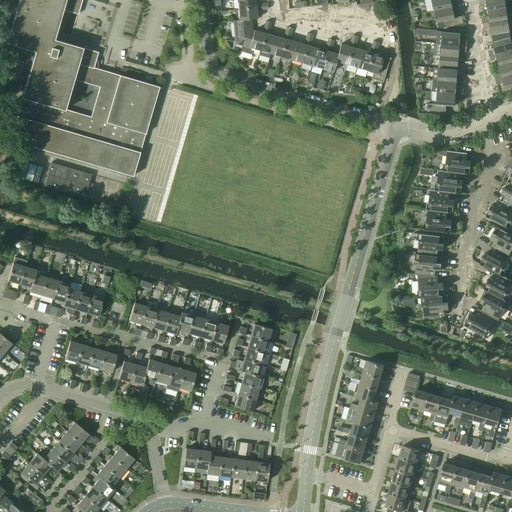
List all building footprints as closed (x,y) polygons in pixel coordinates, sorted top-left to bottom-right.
[(18,0),(6,43),(35,51),(16,116),(12,115),(5,138),(132,176),(158,87),(93,68),(98,52),(54,39),(62,9),(78,14),(81,0),(18,0)] [(254,0),(236,0),(238,9),(256,7),(256,6),(258,6),(258,4),(255,5),(254,0)] [(431,0),(434,11),(452,6),(450,0),(431,0)] [(485,0),(487,10),(506,8),(504,0),(485,0)] [(256,7),(238,9),(239,20),(251,19),(257,19),(256,10),(262,9),(262,4),(258,4),(258,6),(256,6),(256,7)] [(438,28),(442,28),(463,24),(463,22),(462,16),(455,18),(452,6),(434,11),(438,28)] [(487,10),(489,22),(508,19),(506,8),(487,10)] [(239,20),(233,21),(235,44),(242,46),(244,41),(251,40),(254,31),(252,30),(251,19),(239,20)] [(491,35),(492,42),(510,37),(509,32),(510,32),(508,19),(489,22),(491,35)] [(260,50),(258,55),(269,58),(270,53),(275,36),(267,34),(269,28),(264,26),(263,30),(264,30),(264,32),(265,32),(260,50)] [(242,46),(241,52),(252,55),(254,49),(260,50),(265,32),(264,32),(264,30),(263,30),(262,32),(254,30),(254,31),(251,40),(244,41),(242,46)] [(441,44),(459,46),(460,33),(437,31),(436,44),(441,44)] [(286,38),(280,56),(291,60),(296,42),(288,40),(290,34),(285,32),(284,36),(285,36),(285,38),(286,38)] [(275,36),(270,53),(280,56),(286,38),(285,38),(285,36),(284,36),(283,38),(275,36)] [(492,42),(495,54),(511,49),(511,44),(510,37),(492,42)] [(306,44),(301,63),(312,66),(317,48),(309,46),(311,40),(306,38),(304,42),(306,43),(305,44),(306,44)] [(351,46),(346,64),(357,67),(361,50),(354,48),(355,42),(350,40),(349,44),(351,44),(350,46),(351,46)] [(296,42),(291,60),(301,63),(306,44),(305,44),(306,43),(304,42),(304,45),(296,42)] [(327,50),(322,69),(333,72),(336,61),(335,61),(337,54),(329,52),(331,46),(326,44),(325,48),(327,49),(326,50),(327,50)] [(337,54),(335,61),(336,61),(346,64),(351,46),(350,46),(351,44),(349,44),(349,46),(340,44),(337,54)] [(440,56),(458,57),(459,46),(441,44),(440,56)] [(372,52),(367,71),(373,72),(371,79),(382,82),(389,59),(382,57),(383,56),(374,54),(376,48),(371,46),(370,50),(371,50),(371,52),(372,52)] [(317,48),(312,66),(322,69),(327,50),(326,50),(327,49),(325,48),(324,51),(317,48)] [(511,49),(495,54),(499,66),(511,62),(511,49)] [(361,50),(357,67),(367,71),(372,52),(371,52),(371,50),(370,50),(369,53),(361,50)] [(439,68),(458,69),(458,57),(440,56),(439,68)] [(511,62),(499,66),(502,77),(511,74),(511,62)] [(438,80),(457,81),(458,69),(439,68),(438,80)] [(511,74),(502,77),(505,90),(511,87),(511,74)] [(437,92),(456,93),(457,81),(438,80),(432,79),(431,92),(437,92)] [(427,110),(445,112),(446,105),(455,106),(456,93),(437,92),(436,104),(427,103),(427,110)] [(448,165),(447,171),(453,172),(458,173),(469,174),(471,161),(466,161),(467,153),(447,151),(445,165),(448,165)] [(51,162),(44,186),(84,198),(91,174),(51,162)] [(439,185),(439,191),(450,193),(461,194),(462,181),(457,180),(458,173),(447,171),(439,170),(437,184),(439,185)] [(507,204),(511,207),(511,184),(507,182),(501,193),(505,195),(502,202),(507,204)] [(430,210),(447,213),(452,213),(454,200),(449,200),(450,193),(439,191),(430,190),(428,204),(431,204),(430,210)] [(485,216),(505,227),(508,221),(510,222),(511,218),(511,207),(507,204),(502,202),(500,201),(496,207),(491,205),(485,216)] [(428,231),(450,233),(452,220),(447,220),(447,213),(430,210),(428,210),(426,224),(428,224),(428,231)] [(495,250),(498,251),(508,256),(511,248),(511,235),(496,226),(489,238),(494,240),(490,247),(496,250),(495,250)] [(420,255),(437,256),(438,249),(443,250),(444,237),(422,234),(421,241),(419,240),(417,254),(420,255)] [(497,274),(499,275),(502,276),(503,276),(506,271),(507,271),(510,264),(508,263),(511,257),(508,256),(498,251),(495,250),(496,250),(490,247),(493,249),(490,255),(485,253),(479,264),(497,274)] [(417,275),(435,276),(435,269),(440,270),(442,257),(437,256),(420,255),(417,254),(415,254),(415,260),(416,261),(415,275),(417,275)] [(19,284),(24,266),(26,261),(14,257),(7,280),(19,284)] [(35,274),(36,270),(24,266),(19,284),(30,287),(31,287),(35,274)] [(41,295),(46,277),(35,274),(31,287),(30,287),(29,291),(41,295)] [(483,289),(485,291),(503,299),(507,301),(510,296),(508,295),(511,287),(511,280),(503,276),(502,276),(499,275),(497,274),(493,280),(489,278),(483,289)] [(417,298),(425,298),(444,295),(443,283),(438,283),(437,277),(435,276),(429,276),(417,275),(419,291),(417,292),(418,298),(417,298)] [(53,298),(58,281),(46,277),(41,295),(53,298)] [(68,288),(69,288),(70,284),(58,281),(53,298),(64,301),(68,288)] [(68,319),(73,321),(75,315),(73,315),(74,309),(80,291),(69,288),(68,288),(64,301),(62,305),(66,306),(65,309),(68,313),(69,314),(68,319)] [(80,291),(74,309),(86,312),(91,295),(80,291)] [(478,309),(496,319),(498,320),(505,308),(506,309),(509,303),(510,303),(507,301),(503,299),(485,291),(480,302),(484,304),(481,310),(478,309)] [(91,295),(86,312),(98,316),(103,298),(91,295)] [(423,304),(424,318),(444,316),(443,309),(448,308),(447,295),(444,295),(425,298),(425,304),(423,304)] [(128,320),(140,324),(146,306),(134,303),(128,320)] [(140,324),(152,327),(157,310),(146,306),(140,324)] [(464,325),(488,338),(491,332),(489,331),(496,319),(478,309),(474,316),(470,314),(464,325)] [(152,327),(163,330),(169,313),(157,310),(152,327)] [(176,330),(177,330),(188,333),(193,316),(181,312),(180,316),(176,330)] [(175,334),(177,330),(176,330),(180,316),(169,313),(163,330),(175,334)] [(188,333),(199,336),(204,319),(193,316),(188,333)] [(199,336),(211,340),(216,322),(204,319),(199,336)] [(211,340),(223,343),(228,326),(216,322),(211,340)] [(250,336),(268,341),(271,329),(254,324),(250,336)] [(0,333),(0,349),(3,353),(11,343),(0,333)] [(247,347),(264,352),(268,341),(250,336),(247,347)] [(64,358),(76,362),(81,344),(69,341),(64,358)] [(76,362),(88,365),(93,348),(81,344),(76,362)] [(243,359),(261,364),(264,352),(247,347),(243,359)] [(88,365),(99,369),(104,351),(93,348),(88,365)] [(99,369),(111,372),(116,355),(104,351),(99,369)] [(144,377),(155,380),(160,363),(148,359),(146,367),(146,368),(144,377)] [(240,370),(244,372),(244,371),(258,375),(261,364),(243,359),(240,370)] [(363,373),(380,378),(383,365),(367,360),(364,369),(356,366),(355,371),(363,373)] [(118,378),(130,382),(135,364),(123,361),(118,378)] [(155,380),(167,384),(172,366),(160,363),(155,380)] [(142,385),(144,377),(146,368),(146,367),(135,364),(130,382),(142,385)] [(177,391),(178,387),(183,369),(173,366),(172,366),(167,384),(165,388),(177,391)] [(183,369),(178,387),(190,390),(195,373),(183,369)] [(241,383),(258,388),(262,376),(258,375),(244,371),(244,372),(241,383)] [(360,385),(376,389),(380,378),(363,373),(361,381),(353,378),(352,383),(359,385),(360,385)] [(407,379),(418,382),(420,376),(408,373),(407,379)] [(405,384),(417,388),(418,382),(407,379),(405,384)] [(237,394),(255,400),(258,388),(241,383),(237,394)] [(415,393),(416,389),(417,388),(405,384),(403,390),(415,393)] [(373,401),(374,401),(376,394),(375,394),(376,389),(360,385),(359,385),(357,392),(349,390),(348,395),(361,398),(373,401)] [(424,410),(428,393),(416,389),(415,393),(411,406),(419,409),(417,417),(422,418),(424,410)] [(434,421),(440,397),(428,393),(424,410),(431,412),(429,420),(434,421)] [(234,406),(251,412),(255,400),(237,394),(234,406)] [(461,416),(466,399),(453,395),(452,400),(449,412),(457,414),(454,422),(459,424),(461,416)] [(452,400),(440,397),(434,421),(445,425),(449,412),(452,400)] [(349,408),(374,415),(378,402),(374,401),(373,401),(361,398),(359,406),(351,403),(349,408)] [(473,419),(478,402),(466,399),(461,416),(468,418),(466,426),(471,427),(473,419)] [(483,431),(485,423),(485,422),(489,406),(478,402),(473,419),(480,421),(478,429),(483,431)] [(489,437),(493,438),(497,426),(502,409),(489,406),(485,422),(485,423),(492,425),(489,437)] [(354,422),(371,427),(374,415),(349,408),(346,420),(354,422)] [(74,422),(66,431),(80,443),(83,440),(86,442),(88,442),(90,440),(95,444),(99,440),(94,436),(93,437),(74,422)] [(350,434),(367,438),(368,439),(370,432),(369,432),(371,427),(354,422),(352,429),(344,427),(342,432),(350,434)] [(66,431),(58,441),(72,452),(75,449),(79,452),(81,452),(82,450),(87,454),(91,449),(86,445),(85,447),(80,443),(66,431)] [(339,443),(364,450),(367,438),(350,434),(348,441),(340,439),(339,443)] [(51,450),(65,462),(68,458),(71,461),(73,461),(75,459),(79,463),(83,458),(78,454),(77,456),(72,452),(58,441),(51,450)] [(8,445),(14,451),(17,447),(11,442),(8,445)] [(335,455),(360,463),(364,450),(339,443),(335,455)] [(254,480),(267,481),(269,463),(261,462),(263,445),(259,445),(257,462),(254,480)] [(101,451),(105,454),(109,450),(104,446),(101,451)] [(399,458),(416,463),(419,450),(403,446),(399,458)] [(112,456),(126,468),(134,458),(120,447),(112,456)] [(183,466),(195,468),(198,450),(185,448),(183,466)] [(50,465),(50,466),(57,471),(65,462),(51,450),(43,459),(50,465)] [(195,468),(207,469),(209,455),(209,456),(210,451),(198,450),(195,468)] [(0,455),(7,460),(10,457),(3,451),(0,455)] [(29,463),(43,474),(50,466),(50,465),(43,459),(37,453),(29,463)] [(429,467),(435,468),(439,456),(433,454),(429,467)] [(93,460),(98,464),(101,459),(97,455),(93,460)] [(206,474),(219,475),(221,457),(209,456),(209,455),(207,469),(206,474)] [(104,466),(118,477),(126,468),(112,456),(104,466)] [(219,475),(230,477),(233,459),(221,457),(219,475)] [(397,464),(396,470),(412,475),(416,463),(399,458),(398,458),(396,464),(397,464)] [(17,469),(35,484),(43,474),(29,463),(25,459),(17,469)] [(230,477),(242,478),(245,460),(233,459),(230,477)] [(242,478),(254,480),(257,462),(245,460),(242,478)] [(67,468),(72,472),(75,467),(71,463),(67,468)] [(452,483),(456,466),(444,463),(438,483),(446,486),(445,490),(450,491),(452,483)] [(85,469),(90,473),(94,468),(89,464),(85,469)] [(96,475),(99,478),(100,478),(110,486),(111,486),(118,477),(104,466),(96,475)] [(463,487),(468,470),(456,466),(452,483),(459,485),(457,493),(461,495),(464,487),(463,487)] [(396,470),(392,482),(409,487),(412,475),(396,470)] [(475,490),(480,473),(468,470),(463,487),(464,487),(471,489),(469,497),(473,498),(476,490),(475,490)] [(489,489),(501,492),(505,475),(493,472),(492,477),(489,489)] [(485,502),(489,489),(492,477),(480,473),(475,490),(476,490),(483,492),(481,500),(485,502)] [(501,492),(511,495),(511,477),(505,475),(501,492)] [(81,481),(86,485),(89,480),(85,476),(81,481)] [(92,487),(106,498),(114,489),(111,486),(110,486),(100,478),(99,478),(92,487)] [(392,482),(389,494),(405,499),(409,487),(392,482)] [(73,490),(78,494),(82,490),(77,486),(73,490)] [(84,496),(98,508),(106,498),(92,487),(84,496)] [(0,511),(11,501),(2,494),(1,493),(0,495),(0,511)] [(386,511),(408,511),(407,511),(411,500),(405,499),(389,494),(385,506),(388,507),(386,511)] [(66,499),(70,503),(74,499),(69,495),(66,499)] [(76,506),(79,508),(80,508),(84,511),(94,511),(98,508),(84,496),(76,506)] [(0,511),(17,511),(20,509),(11,501),(0,511)]
